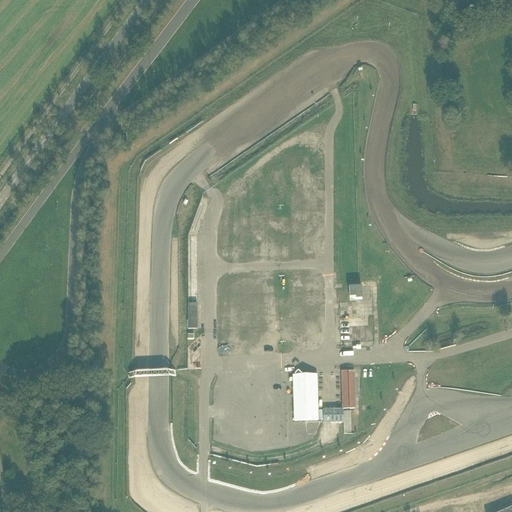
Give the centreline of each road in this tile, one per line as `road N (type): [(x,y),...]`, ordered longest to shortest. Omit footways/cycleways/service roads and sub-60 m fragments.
road 1 (unclassified): [(0,203),(148,0)]
road 2 (unknown): [(423,406),(409,417),(392,466),(505,434)]
